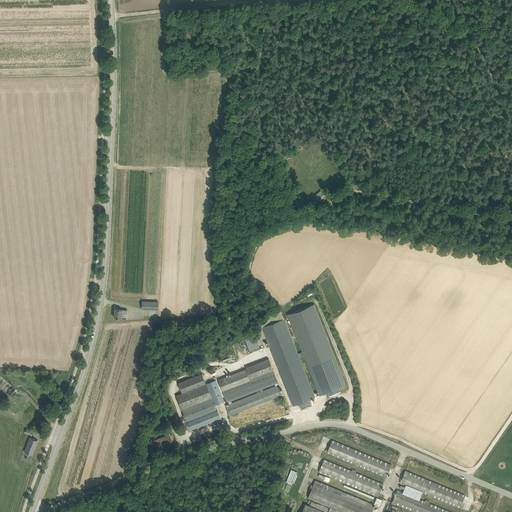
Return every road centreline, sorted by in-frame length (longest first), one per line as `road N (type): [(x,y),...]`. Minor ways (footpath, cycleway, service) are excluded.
road 1 (secondary): [(33,511),(89,356),(101,298),(110,0)]
road 2 (tertiary): [(42,511),(213,447),(328,423),(511,495)]
road 3 (track): [(346,187),(494,82),(467,42),(456,44),(382,85),(318,138)]
road 4 (track): [(346,187),(312,218),(265,232),(222,329),(168,358),(126,480)]
road 5 (track): [(500,219),(346,187)]
road 6 (track): [(112,17),(265,0)]
